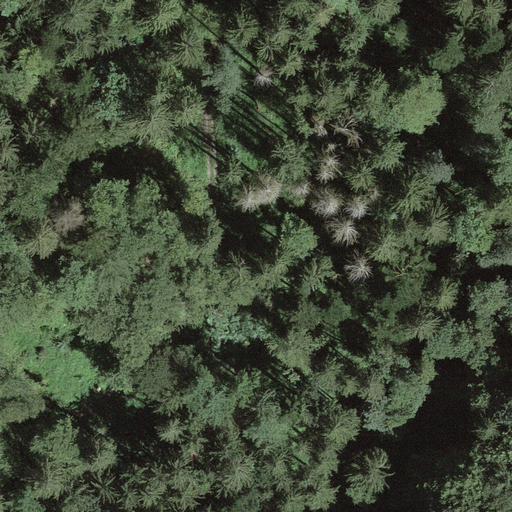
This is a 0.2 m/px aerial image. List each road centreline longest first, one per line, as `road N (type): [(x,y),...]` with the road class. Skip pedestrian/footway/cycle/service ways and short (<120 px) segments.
road 1 (track): [(231,0),(210,79),(217,205),(211,284),(170,342),(123,385),(0,462)]
road 2 (track): [(339,497),(511,337)]
